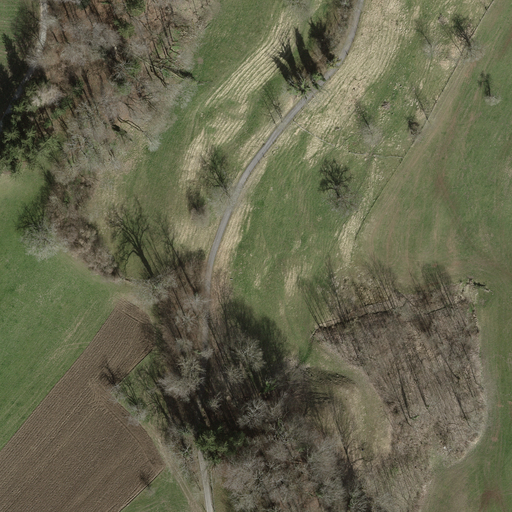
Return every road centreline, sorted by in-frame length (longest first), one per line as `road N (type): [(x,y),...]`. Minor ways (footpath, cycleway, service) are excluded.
road 1 (track): [(209,511),(200,415),(209,258),(241,178),(341,59),(360,0)]
road 2 (track): [(0,122),(33,47),(39,0)]
